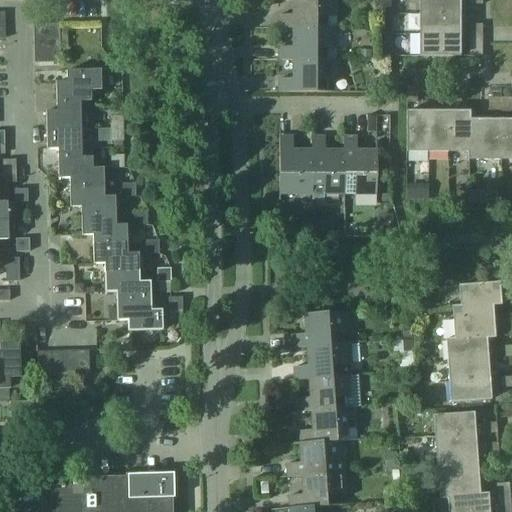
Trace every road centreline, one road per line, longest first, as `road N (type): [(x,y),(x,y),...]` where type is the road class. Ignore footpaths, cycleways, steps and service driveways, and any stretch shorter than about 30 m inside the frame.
road 1 (residential): [(42,309),(24,0)]
road 2 (residential): [(217,364),(235,336),(243,292),(237,108)]
road 3 (residential): [(6,511),(6,474),(28,472),(55,448),(215,440)]
road 4 (residential): [(210,110),(208,332),(217,364)]
road 5 (residential): [(237,108),(372,105)]
